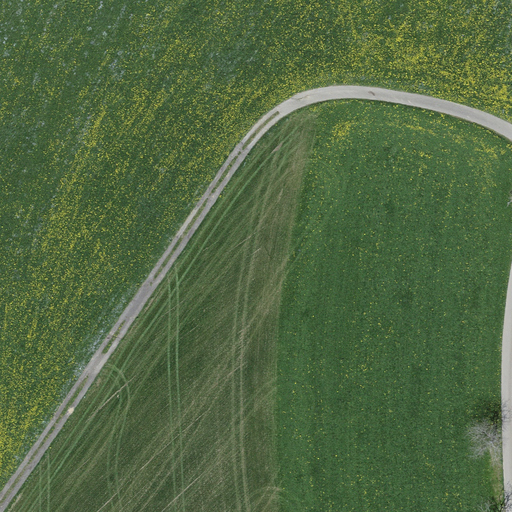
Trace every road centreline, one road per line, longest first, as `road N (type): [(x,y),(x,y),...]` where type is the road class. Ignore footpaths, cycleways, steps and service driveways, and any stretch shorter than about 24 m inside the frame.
road 1 (track): [(511,132),(449,107),(369,91),(317,93),(278,111),(244,145),(0,505)]
road 2 (track): [(511,477),(511,332)]
